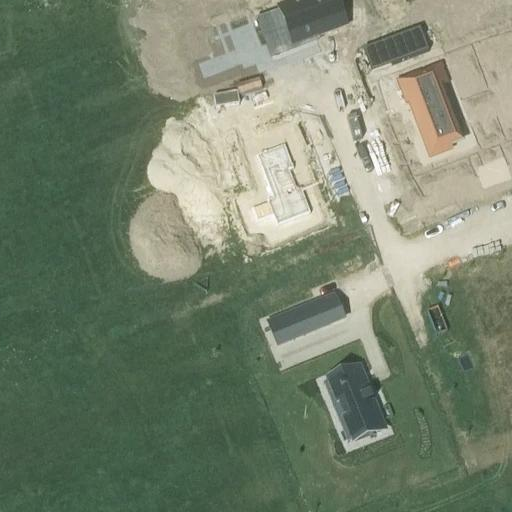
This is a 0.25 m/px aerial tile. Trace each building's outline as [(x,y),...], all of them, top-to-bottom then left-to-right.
[(321,5),(279,21),(291,54),(334,37),(321,5)] [(511,54),(480,68),(509,142),(511,140),(511,54)] [(291,159),(263,169),(277,204),(272,206),(279,226),(308,215),(311,214),(304,194),(299,196),(293,179),(297,177),(291,159)] [(334,299),(268,326),(278,349),(343,322),(334,299)] [(335,381),(329,383),(329,384),(335,398),(353,443),(354,444),(383,432),(358,371),(335,381)]
